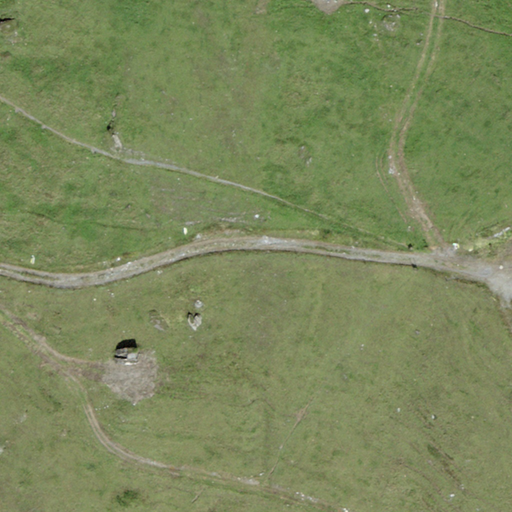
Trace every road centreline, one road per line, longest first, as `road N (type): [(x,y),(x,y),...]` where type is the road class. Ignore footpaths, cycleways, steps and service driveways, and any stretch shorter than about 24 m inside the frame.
road 1 (track): [(423,259),(240,244),(100,281),(0,274)]
road 2 (track): [(0,325),(43,356),(84,403),(102,446),(124,464),(316,511)]
road 3 (track): [(423,259),(360,122),(332,85),(287,44),(208,0)]
